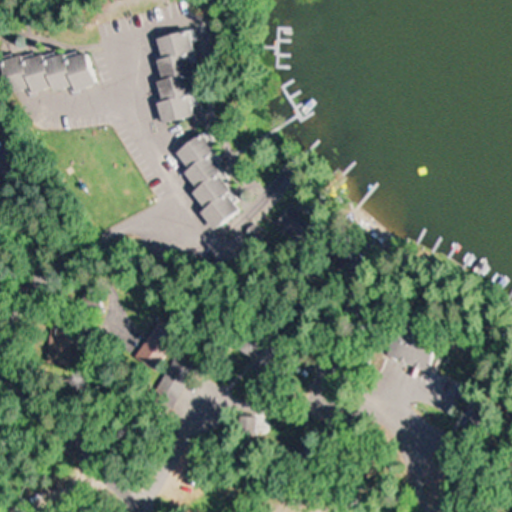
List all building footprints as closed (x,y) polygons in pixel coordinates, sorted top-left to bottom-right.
[(197,115),(180,32),(154,37),(158,58),(149,60),(162,122),(197,115)] [(0,79),(6,103),(94,80),(85,45),(0,66),(0,79)] [(240,209),(195,136),(169,152),(191,188),(185,191),(208,229),(240,209)] [(156,372),(174,344),(153,330),(134,358),(156,372)] [(264,333),(238,336),(240,357),(266,354),(264,333)] [(154,396),(173,407),(194,370),(174,359),(154,396)] [(257,436),(257,416),(237,416),(237,436),(257,436)]
